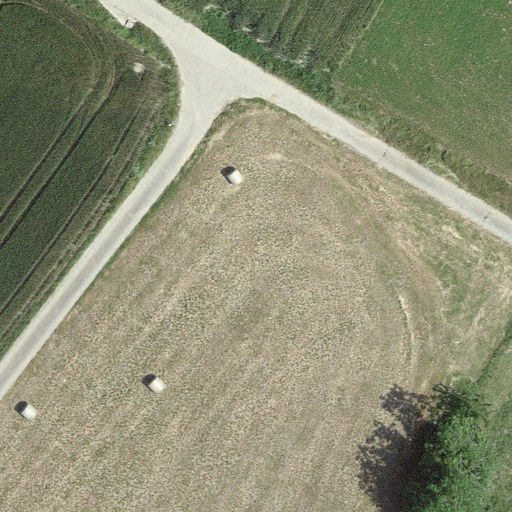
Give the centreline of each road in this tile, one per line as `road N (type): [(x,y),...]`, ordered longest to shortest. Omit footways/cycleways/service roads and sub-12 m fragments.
road 1 (track): [(128,0),(228,64),(146,193),(0,381)]
road 2 (track): [(228,64),(511,233)]
